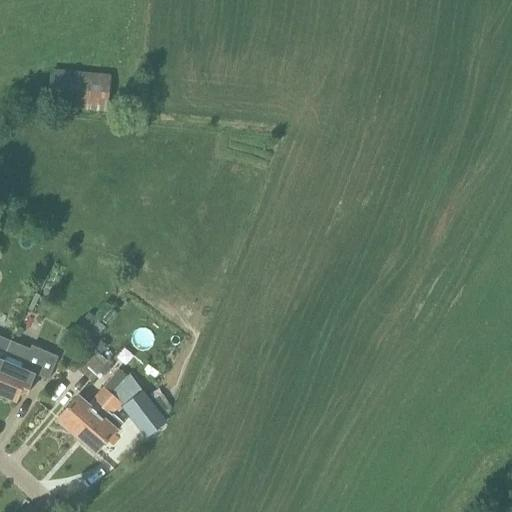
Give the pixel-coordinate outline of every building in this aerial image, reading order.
[(50,74),(48,105),(106,110),(109,79),(50,74)] [(12,342),(0,337),(0,369),(3,362),(12,342)] [(0,399),(1,400),(3,396),(16,402),(25,380),(24,379),(27,372),(48,381),(58,358),(32,347),(22,370),(3,362),(0,369),(0,399)] [(90,353),(77,368),(92,381),(105,366),(90,353)] [(94,400),(88,407),(97,415),(103,408),(129,378),(121,371),(94,400)] [(103,408),(97,415),(105,422),(111,416),(121,404),(118,402),(135,383),(129,378),(103,408)] [(147,439),(166,424),(144,396),(125,410),(147,439)] [(58,420),(77,437),(97,415),(88,407),(78,398),(58,420)] [(95,454),(116,432),(105,422),(97,415),(77,437),(95,454)]
